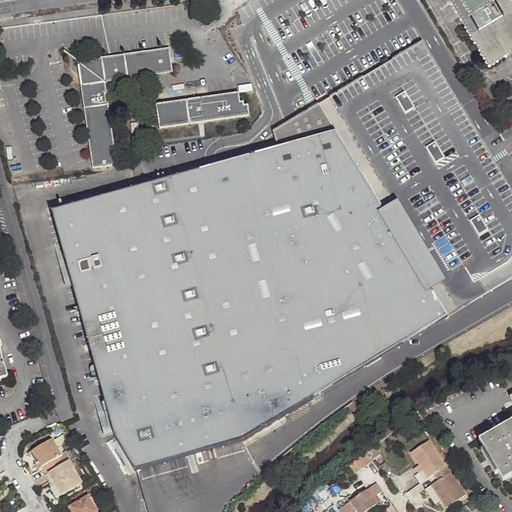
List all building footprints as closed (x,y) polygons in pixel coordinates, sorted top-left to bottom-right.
[(511,0),(453,0),(490,62),(511,49),(511,0)] [(397,198),(446,278),(431,288),(449,318),(468,306),(501,287),(511,280),(511,191),(498,166),(487,149),(422,40),(314,105),(294,117),(273,130),(277,146),(335,129),(383,207),(397,198)] [(100,60),(104,84),(106,84),(173,76),(170,51),(100,60)] [(115,167),(104,84),(100,60),(75,63),(90,170),(101,168),(106,168),(115,167)] [(159,129),(249,118),(248,105),(240,106),(238,95),(156,104),(159,129)] [(136,185),(52,209),(116,436),(135,470),(244,443),(335,387),(390,354),(427,332),(449,318),(431,288),(383,207),(335,129),(277,146),(215,163),(136,185)] [(397,198),(383,207),(431,288),(446,278),(397,198)] [(511,423),(480,442),(485,450),(499,474),(504,482),(511,477),(511,423)] [(447,467),(430,441),(412,453),(420,466),(415,469),(419,474),(424,471),(429,479),(434,476),(447,467)] [(43,445),(53,462),(57,459),(47,443),(43,445)] [(34,466),(41,478),(57,468),(53,462),(43,445),(28,455),(34,466)] [(369,452),(374,461),(381,456),(375,448),(369,452)] [(499,474),(485,450),(482,452),(495,476),(499,474)] [(372,462),(374,461),(369,452),(366,454),(372,462)] [(362,469),(372,462),(366,454),(356,461),(362,469)] [(31,468),(34,466),(28,455),(24,456),(31,468)] [(41,478),(39,478),(47,491),(50,489),(56,498),(76,486),(63,465),(57,468),(41,478)] [(466,496),(447,467),(434,476),(439,482),(433,486),(441,500),(447,510),(466,496)] [(424,471),(419,474),(424,482),(429,479),(424,471)] [(357,511),(366,511),(376,505),(372,499),(376,496),(382,492),(377,484),(350,502),(351,503),(357,511)] [(441,500),(433,486),(426,491),(435,504),(441,500)] [(83,499),(90,511),(94,509),(87,496),(83,499)] [(381,502),(376,496),(372,499),(376,505),(381,502)] [(90,511),(83,499),(63,511),(90,511)] [(357,511),(351,503),(345,507),(348,511),(357,511)]
